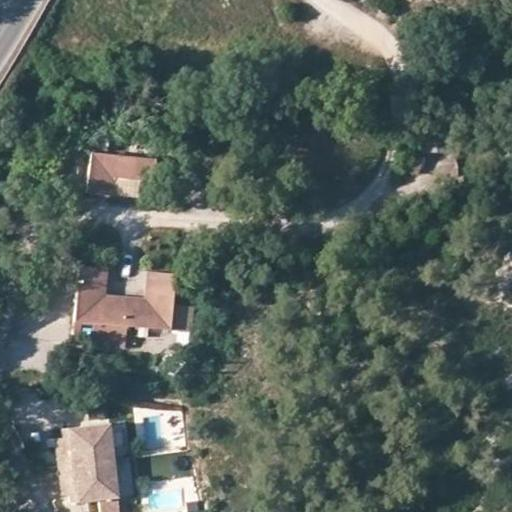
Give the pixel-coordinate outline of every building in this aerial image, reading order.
[(110,152),(86,150),(83,190),(94,191),(107,192),(108,172),(110,152)] [(129,174),(130,153),(110,152),(108,172),(129,174)] [(129,174),(147,175),(148,155),(130,153),(129,174)] [(72,294),(70,317),(123,321),(166,325),(170,270),(144,268),(142,295),(99,292),(101,265),(75,263),(72,294)] [(121,344),(123,321),(70,317),(68,339),(121,344)] [(65,467),(121,462),(118,426),(70,429),(71,438),(72,451),(64,451),(65,458),(65,467)] [(63,439),(64,451),(72,451),(71,438),(63,439)] [(124,511),(121,462),(65,467),(66,476),(66,482),(74,482),(75,494),(76,503),(104,501),(105,511),(124,511)] [(74,482),(66,482),(67,495),(75,494),(74,482)]
